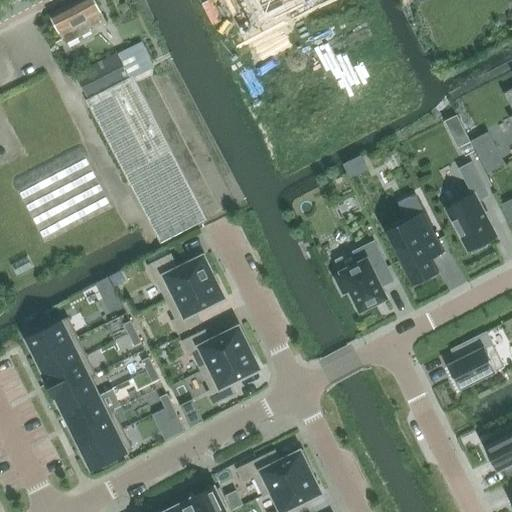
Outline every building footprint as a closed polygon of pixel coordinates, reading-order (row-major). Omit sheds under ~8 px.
[(94,0),(76,0),(49,14),(64,43),(106,22),(94,0)] [(256,0),(273,33),(339,0),(256,0)] [(118,53),(75,74),(88,98),(86,100),(139,201),(160,242),(205,218),(133,76),(130,77),(118,53)] [(469,142),(465,132),(453,138),(458,147),(469,142)] [(482,135),(471,140),(487,172),(505,163),(496,147),(490,151),(482,135)] [(360,155),(343,164),(350,178),(367,169),(360,155)] [(400,156),(358,177),(371,203),(393,192),(388,181),(407,171),(400,156)] [(473,193),(446,208),(468,250),(471,249),(473,252),(487,245),(485,241),(496,235),(478,200),(488,194),(471,162),(459,168),(473,193)] [(511,199),(503,204),(511,222),(511,199)] [(386,229),(384,230),(412,284),(413,284),(413,283),(437,271),(437,272),(438,271),(432,258),(444,251),(424,210),(422,211),(424,215),(388,233),(386,229)] [(376,303),(376,302),(385,298),(387,297),(381,287),(394,280),(374,241),(355,251),(360,261),(340,271),(341,273),(335,276),(343,293),(349,290),(360,311),(362,310),(376,303)] [(157,281),(166,300),(213,276),(212,275),(203,256),(178,269),(171,254),(148,265),(156,281),(157,281)] [(195,310),(223,297),(213,278),(214,278),(213,276),(166,300),(176,319),(172,320),(178,333),(201,322),(195,310)] [(122,305),(116,292),(104,298),(110,310),(122,305)] [(36,358),(78,337),(68,317),(27,337),(36,355),(35,355),(36,358)] [(123,324),(129,335),(136,331),(131,320),(123,324)] [(188,353),(192,351),(201,370),(248,347),(248,346),(247,346),(238,327),(210,341),(205,330),(182,341),(188,353)] [(141,342),(136,331),(129,335),(134,345),(141,342)] [(457,360),(447,365),(458,388),(503,366),(486,332),(451,349),(457,360)] [(78,337),(36,358),(38,360),(45,374),(46,376),(87,355),(78,337)] [(213,404),(236,392),(230,381),(258,368),(249,349),(248,347),(201,370),(211,390),(207,391),(213,404)] [(46,376),(55,394),(89,377),(89,378),(97,374),(87,355),(46,376)] [(142,360),(147,371),(154,368),(149,357),(142,360)] [(159,378),(154,368),(147,371),(152,382),(159,378)] [(98,395),(89,378),(89,377),(55,394),(55,395),(56,395),(63,410),(62,410),(64,412),(98,395)] [(160,397),(165,408),(172,404),(167,393),(160,397)] [(98,395),(64,412),(65,414),(73,430),(107,414),(107,413),(98,395)] [(178,415),(172,404),(165,408),(170,419),(178,415)] [(114,409),(107,413),(107,414),(73,430),(81,447),(82,449),(123,428),(114,409)] [(123,428),(82,449),(83,451),(92,469),(101,464),(103,467),(117,460),(116,457),(133,448),(123,428)] [(495,441),(485,446),(496,469),(511,461),(511,432),(511,433),(509,429),(493,437),(495,441)] [(272,490),(310,472),(309,470),(306,465),(310,464),(303,450),(272,465),(266,454),(237,469),(243,481),(253,476),(263,496),(272,491),(272,490)] [(295,511),(292,506),(320,492),(310,473),(311,473),(310,472),(272,490),(272,491),(281,509),(276,511),(295,511)] [(226,511),(214,487),(195,497),(202,511),(226,511)] [(202,511),(195,497),(194,497),(194,498),(187,501),(176,506),(179,511),(202,511)]
